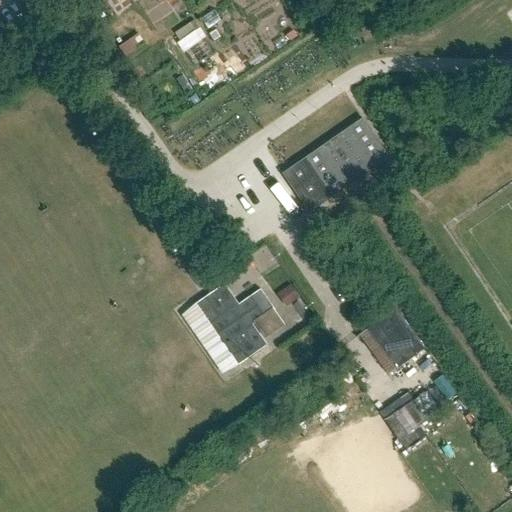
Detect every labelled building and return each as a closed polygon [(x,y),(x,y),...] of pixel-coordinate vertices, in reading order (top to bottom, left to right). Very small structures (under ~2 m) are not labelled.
[(173,36),(192,21),(186,13),(166,27),(173,36)] [(310,214),(331,200),(390,159),(363,120),(283,176),(310,214)] [(280,299),(293,291),(285,278),(272,287),(280,299)] [(240,306),(226,285),(197,305),(239,367),(268,347),(254,326),(276,311),(262,291),(240,306)] [(395,370),(424,349),(395,309),(366,330),(395,370)] [(423,436),(412,420),(433,406),(419,384),(406,393),(402,388),(373,407),(400,450),(423,436)]
